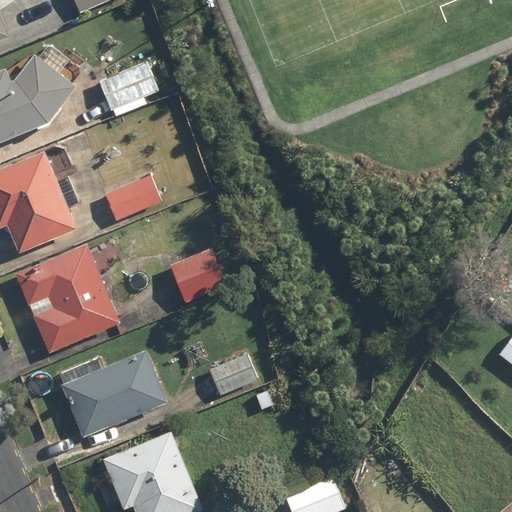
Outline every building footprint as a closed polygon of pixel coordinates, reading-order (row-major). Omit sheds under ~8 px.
[(76,0),(82,13),(93,8),(97,16),(129,1),(128,0),(76,0)] [(0,37),(11,33),(0,9),(0,37)] [(5,67),(0,68),(0,143),(41,126),(79,88),(59,70),(69,59),(50,42),(17,79),(5,67)] [(147,59),(100,83),(118,118),(148,102),(145,97),(162,88),(147,59)] [(48,148),(0,168),(0,229),(10,226),(19,250),(75,228),(67,208),(80,203),(69,173),(75,171),(67,148),(50,155),(48,148)] [(150,173),(106,192),(118,219),(162,200),(150,173)] [(87,243),(18,272),(51,351),(124,321),(103,270),(123,262),(113,238),(89,248),(87,243)] [(208,247),(172,265),(189,301),(226,283),(208,247)] [(511,336),(500,352),(511,361),(511,336)] [(170,400),(146,348),(95,371),(92,365),(62,379),(88,437),(170,400)] [(246,353),(211,371),(223,395),(259,377),(246,353)] [(194,511),(204,508),(170,430),(104,459),(126,508),(136,504),(139,511),(194,511)] [(334,477),(287,497),(293,511),(334,511),(347,507),(334,477)] [(511,511),(511,502),(499,511),(511,511)]
